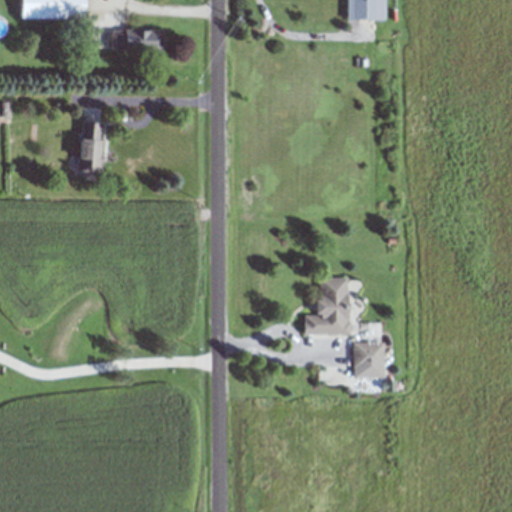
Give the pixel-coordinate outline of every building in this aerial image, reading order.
[(84,19),(83,0),(16,0),(16,18),(84,19)] [(344,0),(345,19),(372,19),(371,0),(344,0)] [(109,50),(161,50),(161,30),(109,30),(109,50)] [(100,124),(85,123),(84,139),(74,139),(73,161),(79,161),(79,171),(99,172),(100,124)] [(300,335),(344,335),(344,278),(316,278),(316,300),(312,300),(312,316),(300,316),(300,335)] [(349,343),(349,368),(381,368),(381,343),(349,343)]
